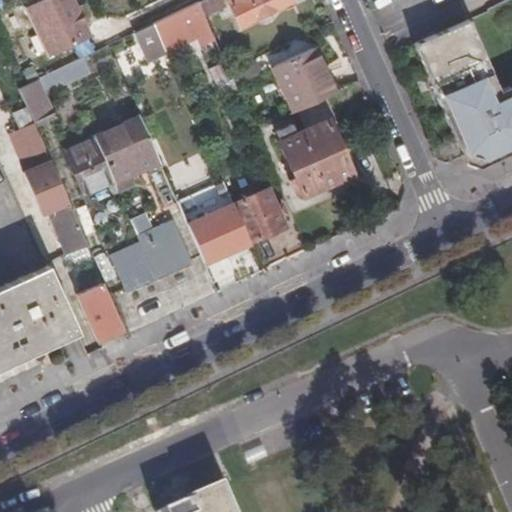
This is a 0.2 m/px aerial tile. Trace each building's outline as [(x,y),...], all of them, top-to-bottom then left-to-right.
[(68,0),(30,0),(21,4),(44,56),(85,37),(68,0)] [(196,0),(195,1),(200,14),(219,5),(217,0),(196,0)] [(287,0),(225,0),(238,26),(255,18),(262,21),(269,16),(271,11),(288,1),(287,0)] [(200,14),(195,1),(150,23),(162,51),(190,37),(194,45),(211,37),(200,14)] [(458,155),(481,162),(511,147),(511,78),(495,87),(462,16),(409,42),(458,155)] [(322,94),(330,90),(310,45),(270,64),(291,109),(292,109),(322,94)] [(39,74),(46,92),(91,74),(83,55),(39,74)] [(251,57),(237,64),(243,77),(257,71),(251,57)] [(13,88),(28,122),(49,113),(34,79),(13,88)] [(322,94),(292,109),(301,129),(291,132),(287,124),(273,130),(277,140),(275,142),(290,176),(284,178),(291,192),(296,190),(297,194),(347,173),(324,118),(330,115),(322,94)] [(109,179),(154,160),(134,115),(89,134),(102,164),(109,179)] [(102,164),(89,134),(84,121),(52,135),(71,177),(102,164)] [(63,253),(81,245),(45,161),(18,173),(36,214),(44,210),(63,253)] [(263,186),(232,201),(248,239),(280,226),(275,214),(280,211),(277,204),(271,206),(263,186)] [(228,202),(182,222),(199,261),(230,247),(223,232),(229,230),(238,226),(228,202)] [(131,231),(136,242),(151,275),(185,260),(165,216),(131,231)] [(32,221),(40,255),(55,251),(47,218),(32,221)] [(223,232),(230,247),(236,244),(229,230),(223,232)] [(151,275),(136,242),(109,255),(124,288),(151,275)] [(0,360),(72,327),(42,261),(0,281),(0,360)] [(116,329),(96,282),(74,292),(94,340),(116,329)] [(230,511),(216,478),(146,504),(149,511),(230,511)]
